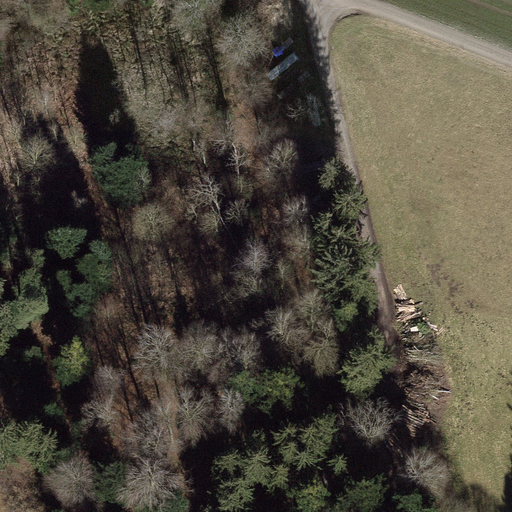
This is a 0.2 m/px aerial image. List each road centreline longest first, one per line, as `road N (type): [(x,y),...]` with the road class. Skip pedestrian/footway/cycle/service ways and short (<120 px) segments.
road 1 (track): [(305,511),(360,449),(394,382),(318,65),(330,0)]
road 2 (track): [(362,0),(511,57)]
